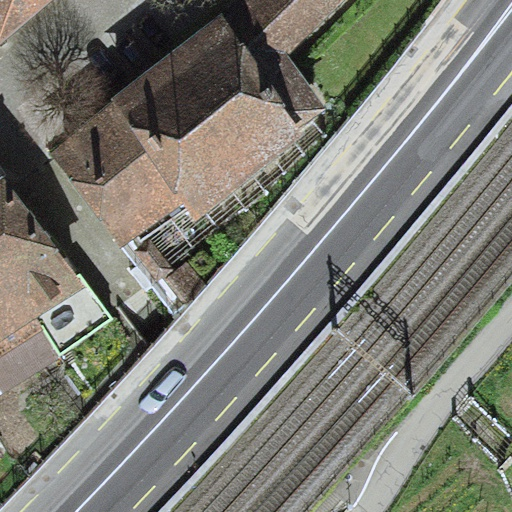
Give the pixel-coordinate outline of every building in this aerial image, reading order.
[(0,0),(0,33),(39,0),(0,0)] [(248,0),(245,3),(275,33),(308,0),(329,0),(332,2),(334,0),(248,0)] [(224,23),(64,147),(124,230),(175,192),(190,212),(298,129),(294,123),(305,116),(265,62),(254,70),(224,23)] [(31,210),(25,214),(0,180),(0,265),(31,306),(29,307),(54,358),(55,360),(112,319),(66,257),(60,260),(46,240),(50,237),(31,210)] [(0,389),(54,358),(29,307),(28,308),(0,270),(0,389)]
